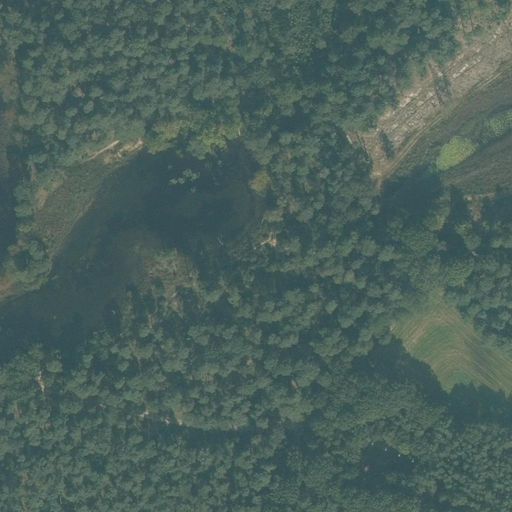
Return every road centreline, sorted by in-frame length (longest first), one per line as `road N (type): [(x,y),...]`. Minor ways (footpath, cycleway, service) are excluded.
road 1 (track): [(299,418),(268,186),(233,85),(165,0)]
road 2 (unclassified): [(0,380),(205,427),(294,421)]
road 3 (track): [(299,418),(319,408),(405,285),(453,261),(511,252)]
road 4 (track): [(0,293),(23,272),(34,231),(11,46),(0,35)]
road 5 (track): [(466,511),(293,472),(299,418)]
